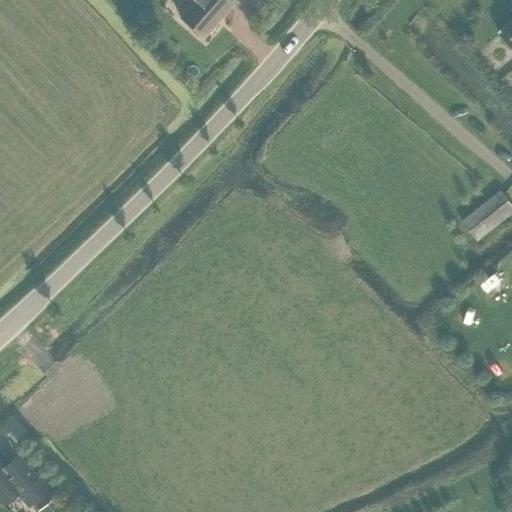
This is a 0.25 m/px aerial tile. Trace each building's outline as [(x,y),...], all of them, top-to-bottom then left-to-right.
[(195,0),(180,17),(204,38),(233,5),(227,0),(195,0)] [(511,20),(499,33),(511,47),(511,20)] [(462,220),(478,241),(511,213),(511,205),(500,190),(462,220)] [(16,494),(28,507),(49,489),(16,453),(5,463),(0,457),(0,504),(2,506),(16,494)] [(42,507),(41,508),(44,511),(72,511),(73,511),(56,494),(46,503),(42,507)]
